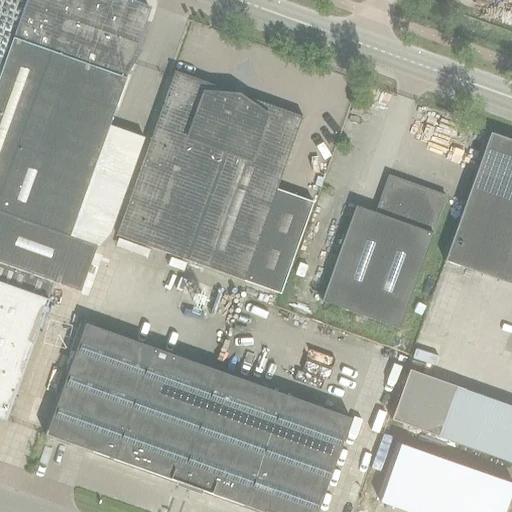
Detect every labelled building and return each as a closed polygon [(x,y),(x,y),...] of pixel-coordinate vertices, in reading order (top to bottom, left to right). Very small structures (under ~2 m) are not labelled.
[(0,272),(50,291),(53,283),(79,292),(95,247),(69,238),(138,43),(149,10),(121,0),(25,0),(24,3),(0,71),(0,272)] [(301,119),(270,108),(174,74),(116,237),(242,281),(279,294),(311,202),(275,189),(301,119)] [(511,140),(488,132),(441,260),(444,261),(511,285),(511,140)] [(446,196),(389,176),(375,214),(356,207),(321,302),(397,330),(446,196)] [(50,291),(0,272),(0,419),(4,421),(15,391),(47,301),(47,300),(50,291)] [(261,511),(316,511),(350,419),(85,325),(46,435),(261,511)] [(390,420),(437,436),(453,390),(407,374),(390,420)] [(398,444),(378,502),(405,511),(417,511),(437,458),(398,444)] [(437,458),(417,511),(460,511),(474,471),(437,458)] [(511,484),(474,471),(460,511),(503,511),(511,487),(511,484)]
